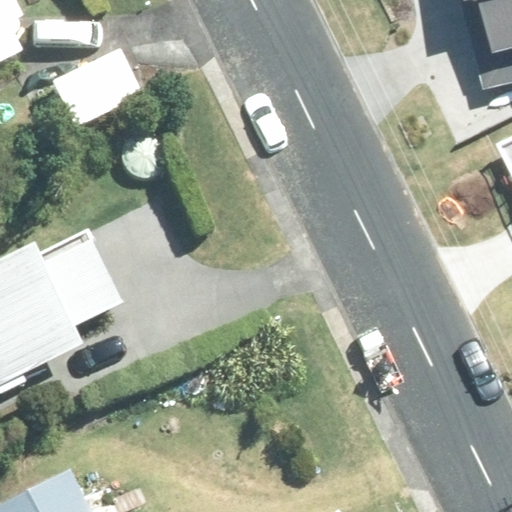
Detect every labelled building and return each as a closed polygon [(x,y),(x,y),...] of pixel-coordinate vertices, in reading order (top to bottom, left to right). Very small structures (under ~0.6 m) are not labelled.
[(15,0),(0,0),(0,66),(24,55),(9,23),(23,16),(15,0)] [(91,65),(54,83),(72,122),(109,105),(91,65)] [(77,332),(127,308),(94,241),(43,267),(34,247),(0,263),(0,392),(85,350),(77,332)] [(253,316),(233,272),(170,301),(192,346),(253,316)] [(94,511),(74,473),(0,511),(94,511)]
